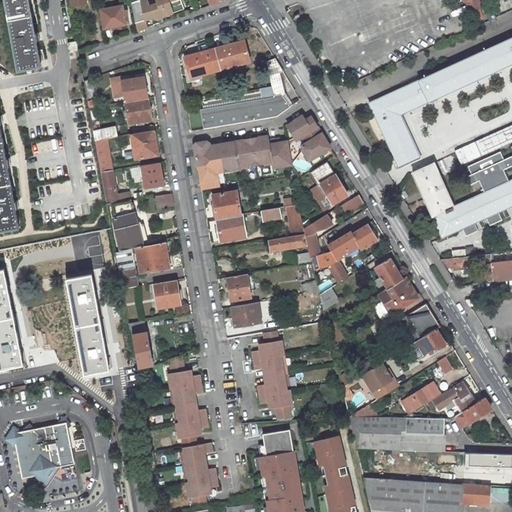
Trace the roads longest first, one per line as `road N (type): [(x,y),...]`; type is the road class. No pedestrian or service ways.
road 1 (residential): [(258,0),(511,411)]
road 2 (residential): [(161,37),(236,494)]
